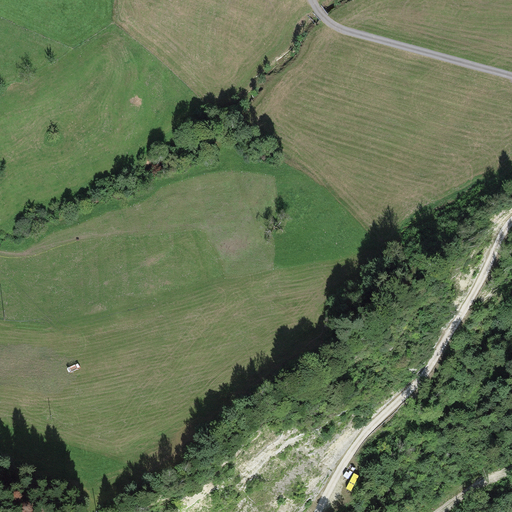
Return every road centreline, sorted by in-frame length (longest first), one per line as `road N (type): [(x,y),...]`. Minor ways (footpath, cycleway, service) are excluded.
road 1 (track): [(511,220),(430,365),(362,436),(319,511)]
road 2 (track): [(312,0),(341,29),(511,76)]
